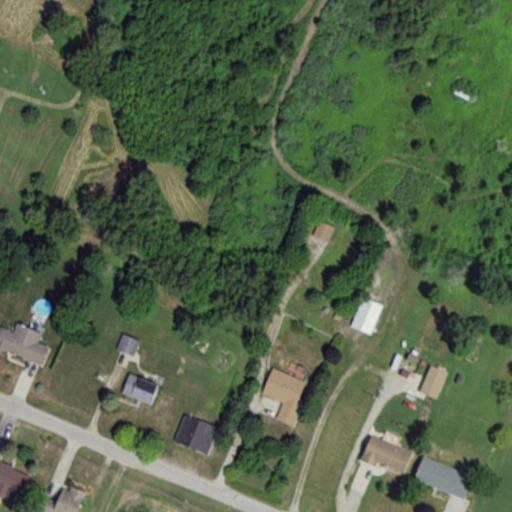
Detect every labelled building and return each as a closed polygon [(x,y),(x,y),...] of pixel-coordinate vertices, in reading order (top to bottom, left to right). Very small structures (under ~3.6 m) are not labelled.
[(333,228),(316,221),(310,237),(326,244),(333,228)] [(368,336),(381,307),(362,298),(349,328),(368,336)] [(0,329),(0,352),(40,366),(46,348),(36,344),(39,334),(14,326),(12,334),(0,329)] [(137,342),(122,336),(116,351),(132,357),(137,342)] [(446,374),(430,366),(418,392),(434,400),(446,374)] [(303,401),(298,399),(304,383),(270,369),(260,395),(281,404),(274,420),(292,427),(303,401)] [(157,389),(128,374),(119,393),(148,407),(157,389)] [(216,426),(181,416),(173,443),(209,453),(216,426)] [(402,475),(410,451),(367,435),(359,460),(402,475)] [(462,499),(470,475),(421,458),(412,481),(462,499)] [(10,492),(19,496),(29,476),(0,462),(0,497),(6,501),(10,492)] [(54,500),(36,494),(30,511),(33,511),(73,511),(81,492),(60,484),(54,500)]
